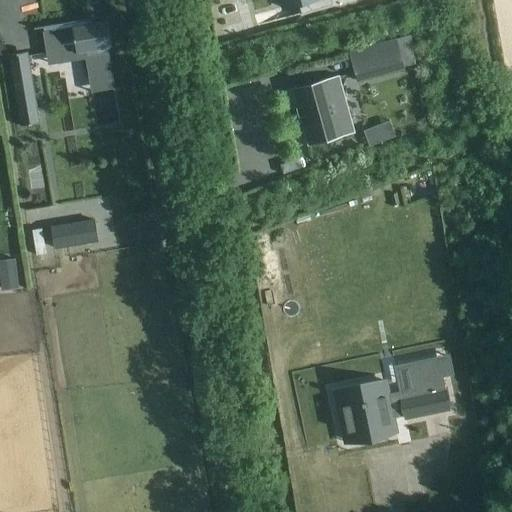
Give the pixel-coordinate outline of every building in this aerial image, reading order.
[(280,0),(283,8),(298,4),(301,13),(332,5),(330,0),(280,0)] [(54,25),(42,27),(46,52),(57,50),(59,61),(87,56),(90,75),(93,92),(115,88),(112,75),(108,48),(112,47),(107,21),(87,24),(87,21),(90,20),(90,18),(54,25)] [(395,39),(349,52),(357,81),(403,68),(395,39)] [(17,53),(8,55),(9,59),(20,126),(40,123),(29,55),(28,51),(19,53),(17,53)] [(291,88),(307,145),(307,146),(309,145),(308,144),(352,131),(353,133),(355,133),(339,75),(337,76),(338,78),(293,90),(293,88),(291,88)] [(366,128),(371,144),(399,136),(394,120),(366,128)] [(94,220),(51,227),(55,248),(97,241),(94,220)] [(454,309),(432,313),(437,340),(459,336),(454,309)] [(351,404),(341,406),(348,442),(396,432),(392,414),(404,412),(405,417),(448,409),(437,357),(410,363),(416,390),(400,393),(402,400),(390,402),(386,381),(348,389),(351,404)] [(358,475),(352,445),(328,450),(334,480),(301,486),(306,511),(338,511),(368,506),(361,474),(358,475)]
